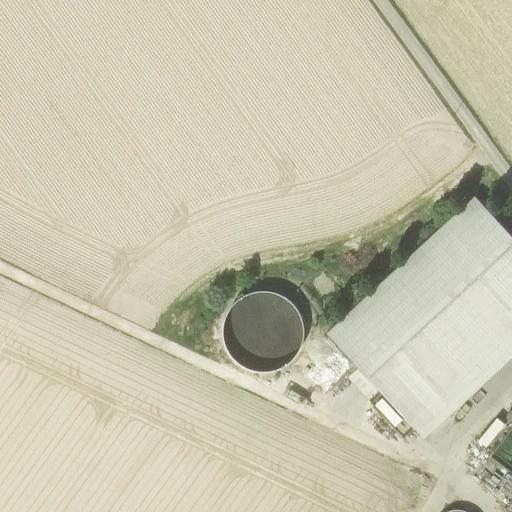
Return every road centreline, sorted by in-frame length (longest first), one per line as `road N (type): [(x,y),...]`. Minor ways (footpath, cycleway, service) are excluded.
road 1 (unclassified): [(511,184),(380,0)]
road 2 (track): [(0,256),(179,351)]
